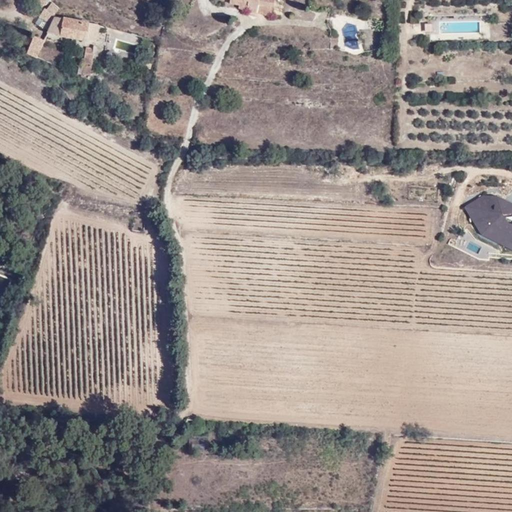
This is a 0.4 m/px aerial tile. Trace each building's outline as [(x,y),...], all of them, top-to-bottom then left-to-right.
[(229,0),(229,3),(238,5),(238,9),(271,16),(274,0),(229,0)] [(57,8),(50,4),(44,13),(52,17),(57,8)] [(94,40),(97,24),(70,19),(54,18),(47,32),(94,40)] [(28,55),(39,59),(44,40),(33,37),(28,55)] [(94,48),(83,46),(80,46),(79,52),(83,52),(80,77),(90,79),(94,48)] [(146,60),(139,58),(136,66),(144,68),(146,60)] [(511,253),(511,203),(486,193),(463,205),(479,236),(499,244),(502,249),(511,253)] [(187,419),(186,423),(186,428),(198,428),(199,419),(187,419)] [(211,436),(191,435),(191,449),(211,449),(211,436)]
